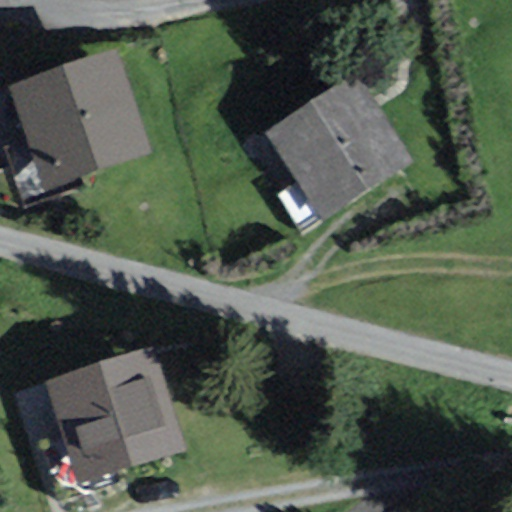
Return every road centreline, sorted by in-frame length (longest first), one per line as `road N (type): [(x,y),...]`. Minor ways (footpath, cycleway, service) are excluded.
road 1 (residential): [(0,246),(511,378)]
road 2 (residential): [(511,464),(208,511)]
road 3 (residential): [(52,0),(115,12),(201,0)]
